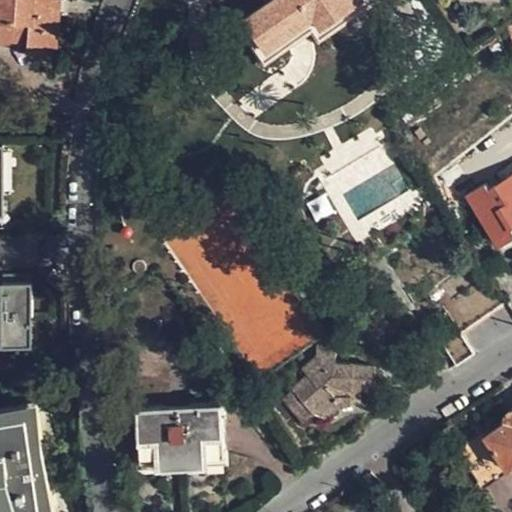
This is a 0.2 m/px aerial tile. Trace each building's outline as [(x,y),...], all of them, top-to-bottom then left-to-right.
[(52,9),(52,0),(0,0),(0,38),(29,40),(28,47),(56,49),(60,8),(52,9)] [(60,0),(52,0),(52,9),(60,8),(60,0)] [(266,0),(260,5),(282,37),(314,14),(322,24),(356,0),(266,0)] [(282,37),(287,44),(313,27),(320,37),(372,0),(356,0),(322,24),(314,14),(282,37)] [(282,37),(260,5),(246,15),(269,47),(282,37)] [(287,44),(282,37),(269,47),(246,15),(238,21),(265,59),(287,44)] [(380,145),(370,128),(321,156),(331,174),(380,145)] [(511,227),(510,224),(511,223),(511,172),(488,186),(484,181),(467,192),(499,243),(511,235),(511,227)] [(456,325),(460,332),(505,300),(503,297),(489,274),(443,305),(456,325)] [(0,344),(32,344),(31,281),(0,281),(0,344)] [(511,310),(511,291),(503,297),(505,300),(511,310)] [(353,386),(362,387),(374,387),(375,363),(336,359),(337,345),(317,342),(316,356),(302,367),(307,372),(293,385),(314,410),(322,418),(341,402),(347,403),(350,400),(353,397),(353,386)] [(303,419),(314,410),(293,385),(282,396),(303,419)] [(361,398),(362,387),(353,386),(353,397),(361,398)] [(223,401),(138,405),(141,458),(157,457),(158,466),(209,462),(208,454),(226,454),(223,401)] [(511,462),(511,407),(511,408),(511,409),(509,410),(508,413),(507,418),(484,433),(483,430),(457,449),(481,482),(481,483),(511,462)] [(0,511),(28,511),(41,510),(38,484),(51,481),(43,437),(30,439),(27,413),(0,417),(0,511)]
